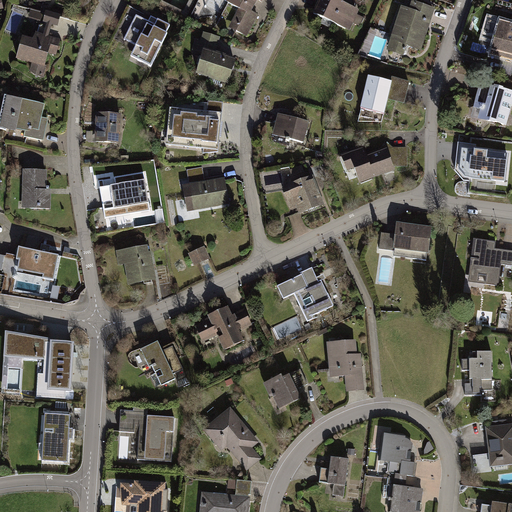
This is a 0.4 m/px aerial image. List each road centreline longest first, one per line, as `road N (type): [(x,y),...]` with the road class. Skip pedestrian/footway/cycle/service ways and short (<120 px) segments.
road 1 (residential): [(97,325),(74,133),(87,49),(109,0)]
road 2 (residential): [(273,511),(280,483),(319,437),(338,422),(380,412),(425,423),(445,450),(446,511)]
road 3 (residential): [(267,263),(246,134),(255,85),(292,0)]
road 4 (residential): [(426,200),(433,101),(464,0)]
road 5 (residential): [(89,511),(97,325)]
road 6 (residential): [(97,325),(149,317),(267,263)]
road 7 (residential): [(267,263),(389,206),(426,200)]
